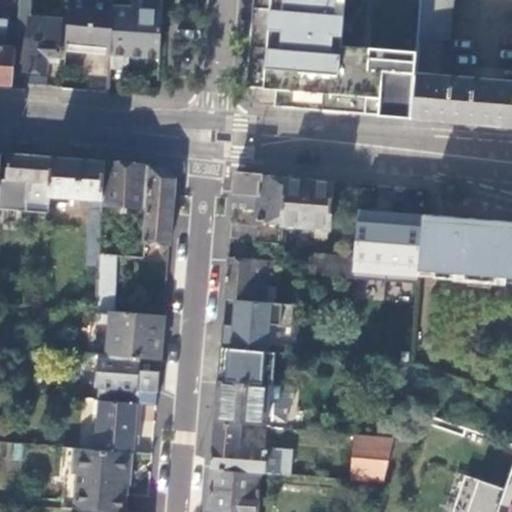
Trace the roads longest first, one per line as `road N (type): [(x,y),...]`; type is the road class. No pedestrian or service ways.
road 1 (residential): [(208,137),(180,511)]
road 2 (secondary): [(208,137),(511,161)]
road 3 (secondary): [(0,122),(208,137)]
road 4 (residential): [(208,137),(221,0)]
